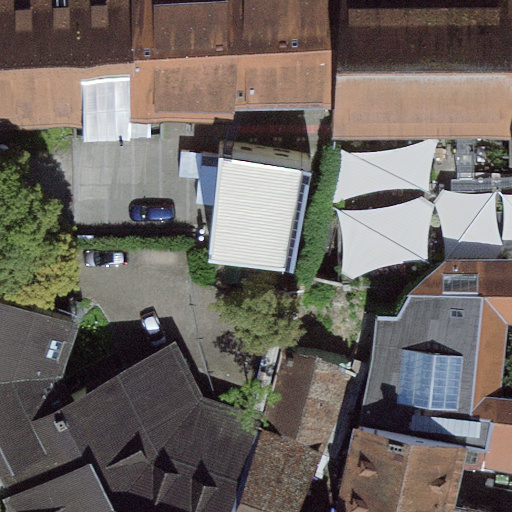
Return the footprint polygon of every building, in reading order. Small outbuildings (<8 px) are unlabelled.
[(137,0),(0,0),(0,116),(89,111),(90,131),(133,130),(137,0)] [(240,0),(137,0),(133,130),(155,129),(156,104),(235,109),(236,94),(240,0)] [(342,0),(240,0),(236,94),(337,92),(342,0)] [(511,36),(509,0),(342,0),(337,92),(337,127),(510,125),(511,138),(511,150),(511,36)] [(314,156),(223,142),(212,245),(296,254),(314,156)] [(403,308),(381,307),(378,350),(359,425),(365,425),(492,442),(502,411),(511,412),(511,258),(511,259),(511,262),(444,263),(410,292),(403,308)] [(0,441),(0,431),(72,396),(57,370),(74,321),(4,294),(0,305),(0,467),(11,462),(0,441)] [(262,425),(233,511),(284,511),(290,499),(296,502),(335,420),(369,317),(298,298),(262,425)] [(233,511),(262,425),(200,406),(169,347),(72,396),(0,431),(0,441),(11,462),(24,485),(12,491),(19,505),(7,511),(6,511),(233,511)] [(511,511),(511,412),(502,411),(492,442),(488,458),(494,459),(511,462),(511,511),(477,511),(468,510),(467,511),(511,511)] [(492,442),(365,425),(342,511),(467,511),(468,510),(452,507),(462,468),(492,468),(494,459),(488,458),(492,442)]
